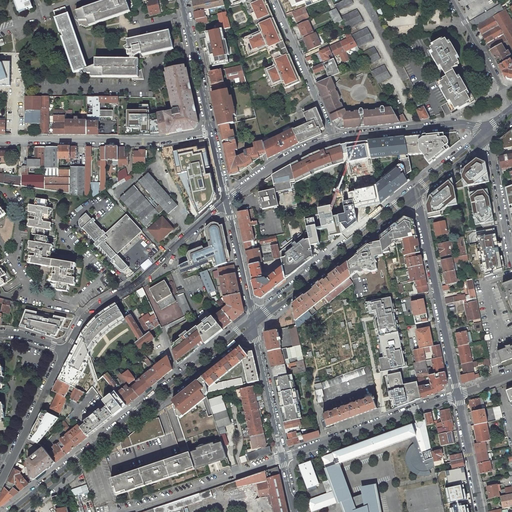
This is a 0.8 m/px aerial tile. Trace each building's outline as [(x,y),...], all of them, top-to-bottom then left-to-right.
[(13,0),(19,15),(33,10),(29,0),(13,0)] [(108,0),(76,11),(79,21),(78,21),(79,26),(81,25),(82,26),(83,26),(84,27),(85,26),(86,27),(131,12),(129,8),(132,7),(135,6),(134,0),(108,0)] [(150,16),(160,14),(156,0),(154,0),(147,2),(150,16)] [(196,0),(192,1),(194,12),(203,10),(215,8),(225,6),(223,0),(222,0),(196,0)] [(258,24),(261,31),(242,40),(246,49),(245,49),(248,56),(263,49),(262,48),(267,46),(269,47),(277,65),(265,70),(269,79),(268,79),(271,86),(282,82),(285,89),(301,82),(265,0),(251,0),(247,2),(256,25),(258,24)] [(304,7),(314,4),(311,0),(296,0),(301,9),(304,7)] [(331,0),(326,0),(331,9),(335,7),(334,5),(331,0)] [(353,3),(351,0),(344,0),(334,5),(335,7),(336,8),(338,11),(353,3)] [(393,46),(369,0),(361,0),(403,81),(405,84),(411,81),(395,50),(393,46)] [(230,7),(225,8),(225,9),(226,12),(231,27),(232,33),(233,34),(248,28),(242,4),(236,5),(236,3),(229,4),(230,6),(230,7)] [(504,11),(501,4),(470,22),(473,28),(477,26),(476,26),(493,17),(504,11)] [(297,23),(309,18),(304,7),(301,9),(299,9),(286,14),(288,17),(293,15),(297,23)] [(64,8),(55,11),(62,31),(65,40),(67,48),(69,47),(71,55),(70,55),(72,61),(73,61),(74,64),(73,64),(76,73),(86,69),(82,59),(81,59),(78,51),(79,51),(75,40),(74,40),(72,35),(74,34),(64,8)] [(336,8),(329,12),(335,24),(343,20),(338,11),(336,8)] [(194,12),(196,19),(205,17),(203,10),(194,12)] [(348,29),(364,21),(357,10),(341,17),(348,29)] [(511,25),(504,11),(493,17),(504,34),(507,41),(511,49),(511,25)] [(226,12),(218,14),(220,24),(216,25),(218,30),(222,29),(231,27),(226,12)] [(504,34),(493,17),(476,26),(477,26),(486,44),(504,34)] [(303,37),(313,32),(308,21),(298,25),(303,37)] [(367,28),(351,36),(352,36),(352,37),(358,47),(374,39),(367,28)] [(222,29),(218,30),(205,33),(212,66),(226,63),(225,56),(229,55),(227,47),(225,47),(223,40),(224,40),(222,29)] [(140,71),(139,69),(139,59),(134,59),(135,56),(140,53),(142,53),(142,56),(174,49),(172,41),(171,41),(171,39),(172,39),(170,31),(127,40),(127,43),(123,46),(125,49),(130,48),(130,51),(128,51),(128,56),(131,56),(131,59),(95,59),(95,66),(86,69),(87,73),(91,73),(91,77),(132,78),(132,79),(142,79),(144,80),(141,69),(140,71)] [(315,33),(304,38),(309,51),(321,46),(315,33)] [(504,34),(486,44),(490,51),(501,44),(507,41),(504,34)] [(352,37),(340,42),(346,53),(347,52),(347,51),(355,47),(357,52),(360,50),(358,47),(352,37)] [(446,103),(451,112),(459,108),(460,109),(475,100),(469,90),(468,91),(465,87),(468,85),(463,77),(461,79),(458,80),(457,77),(452,70),(456,67),(455,66),(457,65),(459,64),(457,60),(456,58),(458,57),(451,44),(449,45),(447,43),(445,40),(443,41),(442,42),(441,40),(433,44),(434,46),(432,47),(430,48),(432,51),(433,54),(431,55),(438,68),(440,66),(442,69),(446,77),(444,78),(445,80),(443,81),(440,83),(441,86),(443,89),(441,90),(447,101),(448,102),(446,103)] [(331,47),(335,56),(340,54),(343,63),(349,60),(346,53),(340,42),(331,47)] [(506,52),(501,44),(490,51),(499,66),(510,60),(508,56),(510,55),(508,51),(506,52)] [(329,47),(319,52),(322,58),(324,62),(329,59),(328,57),(330,56),(330,55),(332,54),(329,47)] [(374,47),(362,53),(368,65),(381,59),(374,47)] [(334,59),(313,68),(315,74),(325,69),(329,78),(330,77),(340,73),(337,66),(334,59)] [(511,63),(510,60),(499,66),(506,79),(511,80),(511,63)] [(0,90),(5,88),(8,87),(11,87),(11,62),(1,62),(0,64),(0,90)] [(241,65),(225,69),(227,80),(240,77),(243,87),(247,86),(245,77),(241,65)] [(385,65),(372,71),(378,83),(391,77),(385,65)] [(165,112),(157,114),(158,117),(159,130),(160,134),(165,134),(166,134),(168,134),(177,132),(177,131),(184,130),(184,131),(194,129),(198,123),(196,113),(195,114),(193,106),(194,106),(191,91),(190,91),(189,84),(186,69),(186,70),(185,66),(166,70),(167,73),(166,74),(169,89),(170,88),(172,95),(171,96),(174,112),(165,114),(165,112)] [(221,70),(210,73),(214,93),(226,90),(226,85),(224,86),(221,70)] [(336,89),(330,77),(329,78),(318,83),(321,90),(320,91),(323,98),(324,101),(333,122),(334,121),(336,125),(341,128),(344,127),(345,129),(361,127),(361,126),(365,126),(365,127),(400,123),(395,114),(391,108),(384,109),(384,108),(383,107),(382,108),(381,108),(381,109),(376,110),(376,111),(368,112),(368,111),(363,111),(362,110),(361,110),(360,110),(360,111),(354,112),(354,113),(351,113),(351,112),(346,113),(344,109),(344,110),(341,103),(340,104),(339,100),(340,100),(337,92),(336,92),(335,89),(336,89)] [(232,105),(231,102),(230,97),(229,98),(228,90),(226,90),(214,93),(212,93),(219,126),(229,124),(234,123),(233,116),(236,115),(233,104),(232,105)] [(49,97),(41,96),(41,97),(41,124),(41,134),(49,134),(50,131),(48,130),(49,97)] [(41,97),(32,97),(32,102),(26,101),(26,124),(31,124),(41,124),(41,97)] [(119,111),(119,97),(87,97),(87,121),(87,135),(98,135),(98,115),(100,115),(100,103),(111,103),(110,121),(109,135),(119,135),(119,111)] [(421,120),(430,118),(421,101),(415,105),(418,110),(417,110),(421,120)] [(111,103),(100,103),(100,115),(100,121),(110,121),(111,103)] [(303,114),(308,124),(294,130),(294,129),(293,129),(293,130),(299,143),(322,134),(320,130),(325,128),(316,108),(303,114)] [(137,135),(147,135),(146,111),(123,112),(124,129),(136,130),(137,135)] [(399,111),(395,114),(400,123),(407,122),(403,115),(402,115),(399,111)] [(53,135),(65,135),(66,122),(66,120),(66,116),(53,116),(53,119),(53,121),(53,124),(53,135)] [(74,121),(66,120),(66,122),(65,135),(87,135),(87,121),(78,121),(78,118),(74,118),(74,121)] [(264,144),(263,142),(253,144),(254,149),(244,151),(245,154),(243,155),(239,157),(236,158),(235,151),(237,150),(233,130),(230,131),(229,124),(219,126),(221,135),(223,136),(224,141),(226,141),(226,144),(225,144),(226,150),(224,152),(229,175),(239,172),(239,169),(246,167),(253,162),(252,160),(260,158),(259,155),(266,154),(264,144)] [(293,130),(264,144),(266,154),(267,159),(288,149),(299,143),(293,130)] [(511,132),(511,131),(502,138),(500,139),(502,149),(503,149),(511,147),(511,132)] [(443,133),(405,137),(405,139),(408,155),(422,154),(425,157),(424,158),(429,165),(450,148),(447,145),(448,144),(448,142),(447,139),(445,137),(444,138),(443,133)] [(382,181),(377,186),(380,204),(407,183),(403,178),(405,176),(411,171),(408,155),(405,139),(398,140),(398,138),(367,141),(369,149),(371,158),(381,157),(381,156),(390,155),(398,154),(399,154),(402,166),(400,167),(397,169),(396,168),(381,180),(382,181)] [(367,139),(359,140),(360,146),(364,161),(367,161),(365,150),(369,149),(367,141),(367,139)] [(359,140),(351,141),(352,148),(356,147),(358,155),(356,155),(357,162),(364,161),(360,146),(359,140)] [(351,141),(341,143),(341,144),(342,150),(346,149),(350,148),(351,151),(353,151),(352,148),(351,141)] [(300,160),(291,165),(295,183),(315,173),(333,166),(345,162),(344,160),(342,150),(341,144),(324,149),(324,151),(320,152),(320,151),(310,155),(301,159),(301,160),(300,161),(300,160)] [(41,166),(45,166),(45,147),(35,147),(35,158),(35,160),(33,160),(27,160),(27,166),(28,166),(29,168),(35,168),(41,168),(41,166)] [(70,194),(70,170),(59,170),(59,159),(58,159),(59,147),(45,147),(45,166),(45,176),(45,190),(70,194)] [(71,158),(71,147),(59,147),(58,159),(59,159),(67,159),(71,159),(71,158)] [(118,164),(118,148),(106,147),(106,160),(112,160),(112,164),(118,164)] [(128,154),(124,154),(124,148),(118,148),(118,164),(118,167),(123,167),(123,165),(128,165),(128,154)] [(145,151),(139,151),(139,152),(133,152),(133,161),(133,163),(145,163),(145,151)] [(511,154),(499,157),(501,168),(511,166),(511,154)] [(486,183),(489,183),(487,166),(475,160),(460,172),(461,179),(453,186),(454,189),(468,187),(469,186),(479,185),(486,183)] [(364,161),(357,162),(359,174),(366,173),(364,164),(364,161)] [(372,163),(364,164),(366,173),(366,176),(369,188),(377,186),(372,163)] [(291,165),(271,175),(263,181),(273,184),(275,190),(276,194),(297,190),(295,183),(291,165)] [(86,167),(71,167),(70,170),(70,194),(85,196),(86,167)] [(0,183),(21,186),(45,190),(45,176),(28,176),(22,176),(22,168),(18,168),(18,176),(0,173),(0,183)] [(118,182),(128,177),(126,169),(118,173),(118,178),(118,182)] [(149,173),(120,199),(122,200),(126,205),(127,206),(130,209),(132,211),(135,215),(137,217),(140,220),(143,224),(145,227),(155,218),(164,210),(168,215),(178,206),(149,173)] [(359,181),(354,182),(357,197),(370,195),(369,188),(366,176),(362,176),(363,179),(359,180),(359,181)] [(118,182),(118,178),(110,179),(111,187),(118,182)] [(453,186),(451,179),(429,197),(432,201),(426,207),(428,218),(442,216),(440,208),(446,207),(456,199),(454,189),(453,186)] [(101,182),(90,182),(90,197),(92,198),(101,193),(101,182)] [(489,198),(486,183),(479,185),(489,198)] [(484,229),(495,226),(489,198),(479,185),(469,186),(468,187),(468,191),(471,191),(472,199),(470,199),(472,209),(474,209),(475,213),(473,214),(473,216),(484,229)] [(275,190),(259,193),(263,210),(278,206),(276,194),(275,190)] [(30,256),(30,261),(29,260),(28,263),(52,267),(51,271),(56,272),(56,275),(54,275),(53,279),(52,279),(52,282),(58,283),(58,285),(57,285),(56,288),(57,288),(57,290),(68,292),(68,290),(69,290),(69,287),(69,285),(75,286),(76,283),(75,283),(77,272),(74,271),(75,267),(76,267),(76,264),(53,260),(54,257),(49,256),(49,252),(51,252),(52,248),(53,246),(47,245),(47,242),(48,243),(48,240),(48,239),(48,237),(44,237),(44,234),(45,235),(45,232),(45,229),(51,230),(51,227),(51,223),(50,223),(47,222),(47,219),(50,219),(51,212),(52,212),(52,209),(46,208),(47,206),(48,203),(47,203),(48,201),(43,200),(36,199),(36,201),(35,201),(35,204),(35,206),(29,205),(29,208),(27,219),(30,220),(29,224),(28,224),(28,227),(34,228),(34,230),(33,230),(32,232),(33,233),(32,235),(37,236),(37,238),(36,238),(35,240),(36,241),(36,243),(30,242),(29,245),(30,245),(28,256),(30,256)] [(344,202),(335,204),(338,213),(340,221),(356,218),(353,201),(345,202),(344,202)] [(237,212),(244,243),(250,242),(252,241),(253,241),(250,227),(252,226),(256,225),(258,225),(257,221),(256,222),(253,209),(237,212)] [(340,224),(340,221),(338,213),(326,216),(330,226),(329,226),(334,241),(342,234),(340,224)] [(142,232),(127,215),(106,234),(103,231),(94,222),(96,221),(94,219),(92,220),(86,214),(81,219),(80,221),(79,222),(79,223),(79,225),(80,227),(80,228),(82,230),(83,229),(96,243),(94,245),(97,248),(99,246),(113,261),(111,262),(120,271),(122,272),(123,273),(125,272),(126,271),(130,268),(118,255),(142,232)] [(386,231),(379,237),(380,242),(383,254),(390,252),(389,249),(390,249),(396,248),(397,247),(397,244),(401,243),(402,246),(404,256),(407,256),(415,254),(420,253),(419,249),(414,220),(404,217),(386,231)] [(155,218),(145,227),(159,242),(173,229),(164,219),(159,223),(155,218)] [(436,236),(447,234),(445,222),(434,224),(436,236)] [(185,265),(179,268),(181,274),(191,270),(192,271),(197,269),(196,268),(204,265),(204,266),(210,264),(209,263),(213,261),(213,262),(214,268),(227,263),(227,260),(230,260),(222,226),(220,227),(219,225),(215,224),(214,224),(212,224),(206,229),(209,248),(204,250),(203,247),(189,253),(187,257),(190,262),(185,265)] [(283,251),(280,251),(281,258),(283,267),(286,279),(305,264),(314,257),(309,239),(305,239),(303,238),(304,237),(301,234),(289,244),(288,242),(284,245),(286,247),(283,249),(283,251)] [(484,253),(495,251),(494,246),(493,238),(492,234),(481,236),(484,253)] [(457,257),(468,255),(467,251),(466,249),(464,237),(455,238),(459,253),(456,254),(457,257)] [(250,242),(244,243),(249,266),(260,263),(262,263),(259,249),(254,250),(252,250),(250,242)] [(354,258),(348,263),(351,276),(356,272),(371,269),(371,272),(375,271),(377,270),(375,258),(383,256),(383,254),(380,242),(370,244),(354,257),(354,258)] [(450,242),(438,245),(440,257),(436,257),(437,261),(441,260),(453,258),(451,248),(450,242)] [(278,244),(271,246),(273,253),(263,255),(265,262),(281,258),(280,251),(278,244)] [(487,266),(498,264),(497,259),(495,251),(484,253),(487,266)] [(415,254),(407,256),(408,259),(406,259),(407,262),(408,268),(423,265),(421,256),(416,257),(415,254)] [(453,258),(441,260),(444,273),(454,271),(453,265),(454,265),(454,263),(456,263),(469,260),(468,256),(468,255),(457,257),(453,258)] [(315,314),(353,283),(349,278),(351,276),(348,263),(348,261),(292,306),(292,309),(295,321),(310,309),(315,314)] [(262,275),(263,275),(260,263),(249,266),(256,296),(262,299),(286,279),(283,267),(270,277),(270,278),(267,281),(265,279),(263,279),(262,275)] [(415,281),(426,279),(423,265),(408,268),(409,271),(406,272),(407,274),(409,274),(410,280),(408,280),(408,283),(415,281)] [(224,297),(240,294),(234,266),(218,269),(218,271),(213,272),(215,278),(220,277),(221,285),(222,289),(224,296),(224,297)] [(208,270),(200,273),(202,279),(209,276),(210,275),(208,270)] [(454,271),(444,273),(447,285),(449,284),(457,283),(454,271)] [(208,294),(216,291),(209,276),(202,279),(208,294)] [(426,279),(415,281),(418,294),(428,291),(426,279)] [(473,279),(467,281),(470,295),(465,296),(465,295),(445,299),(446,304),(467,300),(476,298),(473,279)] [(511,280),(503,284),(506,292),(504,293),(505,295),(505,298),(508,297),(511,309),(511,280)] [(166,282),(150,291),(153,296),(155,298),(158,303),(162,310),(176,301),(170,291),(171,291),(166,282)] [(140,298),(146,295),(143,287),(137,291),(140,298)] [(184,294),(179,296),(178,294),(177,294),(178,296),(176,296),(180,307),(181,307),(185,315),(191,312),(184,294)] [(244,312),(240,294),(224,297),(225,303),(227,303),(227,305),(226,305),(227,307),(220,299),(220,300),(216,302),(223,310),(232,322),(244,312)] [(11,301),(0,298),(0,302),(3,304),(1,312),(8,314),(9,309),(11,308),(10,306),(11,301)] [(481,318),(476,298),(467,300),(467,303),(464,304),(468,321),(481,318)] [(372,317),(382,315),(379,300),(369,302),(372,317)] [(415,324),(427,322),(423,300),(411,302),(415,324)] [(90,323),(80,337),(85,355),(91,346),(98,338),(109,329),(125,319),(116,303),(105,310),(100,313),(93,319),(90,323)] [(310,309),(295,321),(296,326),(296,328),(315,314),(310,309)] [(62,327),(66,318),(56,316),(56,318),(54,317),(54,316),(50,315),(49,316),(45,315),(45,314),(27,310),(21,324),(27,326),(41,331),(41,332),(44,333),(44,332),(56,336),(60,330),(59,329),(59,327),(62,327)] [(205,343),(205,342),(223,329),(213,318),(210,314),(207,311),(207,310),(204,312),(201,314),(198,317),(201,323),(202,325),(198,328),(200,333),(205,343)] [(223,310),(213,318),(223,329),(232,322),(223,310)] [(158,322),(157,320),(155,314),(150,318),(148,314),(145,316),(142,318),(145,322),(148,320),(152,318),(154,322),(148,327),(151,331),(159,324),(158,322)] [(143,335),(131,315),(131,316),(142,336),(143,335)] [(131,316),(125,319),(138,341),(143,337),(142,336),(131,316)] [(146,324),(145,322),(142,318),(139,320),(147,333),(147,334),(151,331),(148,327),(146,324)] [(377,339),(387,336),(384,322),(374,324),(377,339)] [(481,322),(474,324),(474,325),(475,330),(476,329),(477,332),(483,331),(481,322)] [(161,328),(159,324),(151,331),(147,334),(143,337),(138,341),(135,343),(139,348),(140,350),(162,333),(161,328)] [(175,346),(173,348),(179,365),(204,344),(205,343),(200,333),(198,328),(197,326),(175,344),(175,346)] [(293,347),(300,345),(296,328),(296,326),(289,327),(293,347)] [(416,330),(420,349),(423,348),(425,348),(430,347),(433,346),(429,328),(416,330)] [(267,332),(264,333),(268,352),(281,349),(279,340),(281,340),(281,338),(279,338),(277,331),(278,331),(277,330),(267,332)] [(456,334),(458,347),(468,345),(469,344),(466,332),(463,332),(460,333),(456,334)] [(391,340),(371,345),(373,352),(402,346),(400,338),(391,340)] [(92,387),(98,380),(90,359),(84,355),(78,339),(58,379),(70,385),(75,388),(85,393),(87,394),(92,387)] [(293,347),(286,348),(289,359),(303,355),(300,345),(293,347)] [(430,347),(430,349),(432,349),(435,359),(442,357),(439,345),(433,346),(430,347)] [(472,362),(468,345),(458,347),(462,364),(472,362)] [(505,346),(506,348),(497,352),(501,363),(511,358),(511,345),(510,347),(510,345),(505,346)] [(241,347),(202,378),(208,392),(226,388),(243,385),(241,378),(218,383),(216,385),(215,383),(243,361),(248,383),(259,381),(253,351),(241,347)] [(289,359),(286,348),(281,349),(268,352),(271,367),(285,364),(286,364),(285,360),(289,359)] [(414,350),(415,355),(414,355),(414,357),(415,357),(417,363),(426,361),(423,350),(423,348),(420,349),(414,350)] [(145,356),(148,359),(151,363),(156,359),(154,357),(153,356),(150,352),(149,353),(145,356)] [(403,355),(375,361),(378,376),(406,369),(403,355)] [(168,356),(155,367),(163,377),(173,370),(168,356)] [(433,367),(435,374),(445,372),(442,357),(435,359),(432,359),(432,362),(433,367)] [(151,363),(148,359),(144,361),(151,370),(155,367),(151,363)] [(413,363),(416,378),(424,377),(429,375),(435,374),(433,367),(427,369),(426,364),(432,362),(432,359),(426,361),(417,363),(413,363)] [(486,367),(490,366),(489,359),(482,360),(483,365),(485,364),(486,367)] [(285,376),(306,371),(304,360),(297,362),(298,367),(291,369),(286,370),(285,364),(271,367),(274,379),(285,376)] [(472,362),(462,364),(464,374),(474,372),(473,367),(478,366),(477,361),(472,362)] [(146,374),(142,377),(151,387),(163,377),(155,367),(151,370),(147,373),(146,372),(145,373),(146,374)] [(321,383),(323,389),(365,374),(363,368),(321,383)] [(129,384),(135,379),(128,371),(122,375),(128,383),(129,384)] [(435,374),(429,375),(430,382),(427,382),(428,385),(431,384),(431,387),(426,388),(426,386),(424,377),(416,378),(418,387),(421,399),(444,390),(447,385),(445,372),(435,374)] [(464,374),(460,375),(462,384),(479,378),(478,372),(474,372),(464,374)] [(108,373),(103,376),(116,391),(119,388),(118,386),(108,373)] [(125,385),(128,383),(122,375),(120,373),(118,375),(125,385)] [(286,380),(285,376),(274,379),(276,388),(288,385),(287,384),(287,381),(286,380)] [(202,378),(172,402),(177,417),(179,416),(180,418),(206,398),(205,396),(206,396),(208,392),(202,378)] [(416,378),(387,383),(392,410),(421,399),(416,378)] [(58,379),(52,391),(58,394),(65,397),(71,386),(70,385),(58,379)] [(139,396),(132,387),(130,389),(127,386),(117,393),(127,406),(139,396)] [(242,397),(255,394),(253,386),(240,389),(241,396),(242,397)] [(97,393),(92,387),(87,394),(78,404),(77,403),(69,400),(65,397),(58,394),(55,401),(54,401),(51,408),(60,413),(64,404),(74,409),(70,414),(75,420),(97,393)] [(77,403),(85,393),(75,388),(69,400),(77,403)] [(117,393),(116,392),(103,402),(108,407),(114,416),(127,406),(117,393)] [(365,400),(323,415),(325,422),(327,427),(377,408),(374,400),(375,399),(374,398),(373,398),(371,393),(364,395),(365,400)] [(255,396),(255,394),(242,397),(242,399),(243,405),(257,402),(255,396)] [(221,396),(208,400),(217,429),(219,435),(226,433),(224,427),(231,424),(221,396)] [(287,398),(279,400),(282,416),(296,413),(294,405),(293,405),(292,402),(290,402),(289,398),(287,398)] [(469,401),(472,412),(482,410),(481,405),(484,404),(483,398),(469,401)] [(245,413),(259,410),(257,402),(243,405),(245,411),(245,413)] [(496,420),(503,419),(500,406),(493,408),(496,420)] [(88,437),(114,416),(108,407),(101,412),(100,410),(85,422),(87,424),(81,428),(88,437)] [(443,407),(439,408),(440,411),(442,422),(452,420),(449,409),(444,410),(443,407)] [(474,425),(487,422),(485,409),(482,410),(472,412),(474,425)] [(260,417),(259,410),(245,413),(245,415),(247,421),(260,418),(260,417)] [(37,444),(59,418),(43,411),(29,439),(37,444)] [(431,413),(424,415),(425,420),(426,425),(433,424),(431,413)] [(262,426),(262,425),(260,418),(247,421),(248,428),(249,429),(262,426)] [(297,419),(284,422),(285,427),(287,427),(287,428),(285,429),(286,433),(299,430),(299,426),(301,426),(299,419),(297,419)] [(133,446),(163,436),(158,420),(148,424),(130,438),(133,446)] [(434,465),(432,452),(426,425),(425,420),(322,457),(330,478),(334,491),(328,493),(308,501),(312,511),(330,505),(333,504),(338,502),(340,502),(339,503),(342,511),(367,511),(371,510),(373,507),(372,505),(371,506),(371,504),(372,504),(371,503),(368,501),(365,502),(363,493),(351,498),(349,498),(337,465),(341,463),(411,438),(416,436),(418,441),(413,443),(414,444),(411,446),(409,450),(407,454),(406,458),(407,461),(408,465),(408,466),(409,468),(412,471),(413,472),(416,474),(420,476),(423,476),(425,476),(427,476),(429,476),(430,476),(429,471),(433,467),(434,465)] [(440,423),(437,423),(439,434),(450,432),(451,432),(452,431),(451,428),(453,427),(452,420),(442,422),(440,423)] [(78,425),(69,432),(67,430),(69,428),(64,421),(60,425),(67,434),(77,446),(88,437),(81,428),(78,425)] [(489,441),(488,435),(485,423),(474,425),(478,443),(486,442),(489,441)] [(262,428),(262,426),(249,429),(249,431),(250,437),(264,434),(262,428)] [(320,436),(319,431),(305,435),(307,440),(320,436)] [(439,434),(441,446),(453,444),(450,432),(439,434)] [(55,450),(49,455),(56,463),(67,454),(77,446),(67,434),(59,440),(65,447),(62,449),(58,444),(57,445),(56,445),(55,445),(54,446),(53,448),(53,449),(55,450)] [(266,446),(264,434),(250,437),(253,448),(247,450),(247,454),(265,448),(265,446),(266,446)] [(300,440),(299,441),(298,441),(297,437),(289,439),(287,440),(289,447),(300,443),(300,440)] [(123,449),(133,446),(130,438),(122,444),(123,449)] [(485,444),(486,443),(486,442),(478,443),(474,444),(476,454),(486,452),(485,444)] [(198,450),(190,453),(195,468),(206,464),(212,462),(220,459),(227,457),(222,443),(214,445),(213,444),(209,445),(209,443),(201,446),(202,448),(197,449),(198,450)] [(29,449),(25,449),(27,462),(29,467),(30,474),(32,482),(56,463),(49,455),(44,448),(40,451),(40,450),(39,449),(30,444),(28,447),(29,449)] [(271,453),(269,447),(248,454),(248,456),(249,458),(249,459),(250,461),(271,453)] [(434,465),(434,466),(444,464),(441,450),(438,451),(432,452),(434,465)] [(140,469),(146,486),(195,469),(195,468),(190,453),(190,452),(140,469)] [(488,462),(486,452),(476,454),(478,464),(488,462)] [(247,461),(246,456),(245,455),(239,457),(241,464),(247,461)] [(462,459),(451,461),(453,470),(464,467),(462,459)] [(488,462),(478,464),(480,474),(492,471),(491,470),(490,461),(488,462)] [(307,488),(308,488),(310,492),(317,489),(316,485),(319,484),(310,462),(299,466),(307,488)] [(17,463),(8,481),(15,485),(15,484),(23,468),(23,466),(17,463)] [(337,465),(349,498),(351,498),(341,470),(341,463),(337,465)] [(23,468),(15,484),(21,491),(29,484),(24,478),(25,477),(23,475),(26,472),(26,475),(30,474),(29,467),(25,467),(23,468)] [(453,496),(469,492),(464,467),(453,470),(452,470),(456,490),(446,492),(445,488),(439,489),(441,498),(449,497),(451,496),(453,496)] [(118,495),(146,486),(140,469),(113,478),(118,495)] [(446,486),(444,472),(437,473),(439,487),(446,486)] [(334,491),(330,478),(323,481),(328,493),(334,491)] [(11,489),(15,485),(8,481),(0,497),(0,505),(1,507),(13,497),(13,496),(11,494),(9,492),(11,489)] [(489,498),(500,496),(497,484),(486,487),(489,498)] [(79,496),(89,492),(87,485),(70,490),(73,497),(79,496)] [(363,487),(363,493),(365,502),(368,501),(371,503),(372,504),(371,504),(371,506),(372,505),(373,507),(371,510),(367,511),(380,511),(375,485),(363,487)] [(511,487),(505,488),(505,489),(501,490),(502,496),(511,493),(511,487)] [(469,492),(453,496),(453,499),(455,499),(456,504),(461,503),(463,509),(472,507),(469,492)] [(503,508),(511,506),(511,493),(502,496),(501,496),(503,508)] [(83,511),(79,496),(73,497),(77,511),(83,511)] [(448,500),(450,500),(449,497),(441,498),(444,511),(447,511),(451,511),(448,500)]
